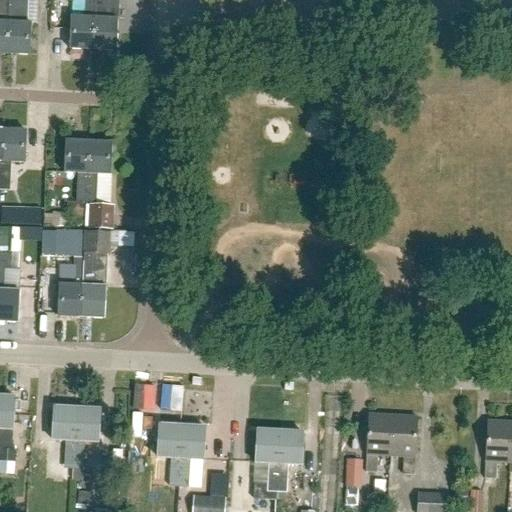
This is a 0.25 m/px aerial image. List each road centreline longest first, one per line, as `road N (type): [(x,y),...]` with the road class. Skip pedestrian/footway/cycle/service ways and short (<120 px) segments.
road 1 (residential): [(511,382),(154,363)]
road 2 (residential): [(511,16),(367,9),(173,14)]
road 3 (residential): [(154,363),(168,101)]
road 4 (residential): [(168,101),(0,93)]
road 5 (residential): [(154,363),(0,355)]
